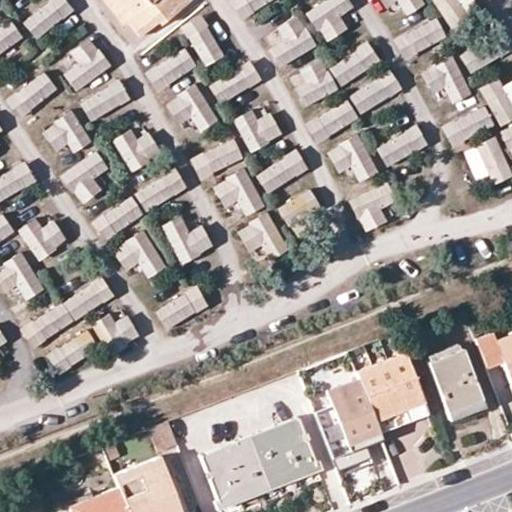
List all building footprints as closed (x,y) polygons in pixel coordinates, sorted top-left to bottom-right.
[(35,40),(75,12),(65,0),(51,0),(22,22),(35,40)] [(187,1),(186,0),(99,0),(121,26),(125,22),(137,37),(155,22),(158,25),(187,1)] [(229,0),(241,19),(273,0),(229,0)] [(357,25),(342,0),(327,0),(308,11),(325,42),(357,25)] [(400,4),(406,15),(424,6),(421,0),(380,0),(386,11),(400,4)] [(457,0),(434,0),(450,29),(468,20),(457,0)] [(201,15),(181,26),(204,68),(225,56),(201,15)] [(281,69),(317,44),(297,15),(276,30),(284,40),(268,51),(281,69)] [(0,56),(23,37),(8,19),(0,25),(0,56)] [(435,19),(393,40),(404,60),(446,39),(435,19)] [(69,53),(76,65),(63,74),(75,92),(110,68),(90,39),(69,53)] [(337,83),(380,67),(372,46),(329,62),(337,83)] [(157,93),(196,68),(184,49),(145,74),(157,93)] [(439,108),(471,93),(454,56),(422,71),(439,108)] [(303,103),(335,94),(326,61),(300,68),(305,84),(298,86),(303,103)] [(254,64),(210,81),(217,102),(261,85),(254,64)] [(349,98),(361,116),(402,89),(390,71),(349,98)] [(19,120),(58,90),(44,72),(5,102),(19,120)] [(496,127),(511,121),(511,120),(509,111),(511,110),(511,78),(483,88),(496,127)] [(91,123),(130,99),(119,80),(79,104),(91,123)] [(191,119),(200,133),(219,122),(196,85),(165,104),(179,127),(191,119)] [(306,124),(317,144),(359,119),(347,99),(306,124)] [(236,122),(249,151),(283,136),(269,107),(236,122)] [(483,107),(442,125),(451,144),(492,126),(483,107)] [(41,130),(57,159),(89,141),(73,112),(41,130)] [(114,141),(130,164),(151,149),(135,126),(114,141)] [(376,147),(385,167),(428,147),(419,127),(376,147)] [(511,127),(501,132),(511,156),(511,127)] [(340,174),(350,168),(359,183),(379,171),(356,134),(326,153),(340,174)] [(494,137),(463,152),(480,188),(511,174),(494,137)] [(233,139),(191,159),(200,179),(242,160),(233,139)] [(256,176),(269,195),(308,169),(295,150),(256,176)] [(103,190),(94,178),(108,169),(95,151),(60,175),(82,205),(103,190)] [(23,161),(0,175),(0,202),(35,180),(23,161)] [(245,168),(212,185),(224,208),(237,202),(245,217),(265,207),(245,168)] [(176,169),(134,194),(146,213),(188,188),(176,169)] [(350,198),(361,233),(391,223),(379,188),(350,198)] [(310,191),(279,208),(289,226),(320,209),(310,191)] [(104,241),(144,214),(132,196),(92,223),(104,241)] [(41,212),(16,232),(40,261),(65,241),(41,212)] [(268,213),(237,232),(252,256),(283,237),(268,213)] [(0,242),(15,234),(3,214),(0,215),(0,242)] [(213,249),(202,226),(190,231),(183,216),(162,226),(180,265),(213,249)] [(127,271),(139,264),(149,279),(168,266),(143,230),(113,250),(127,271)] [(17,286),(27,301),(45,289),(21,253),(0,266),(0,285),(5,293),(17,286)] [(33,347),(114,297),(102,278),(21,328),(33,347)] [(200,288),(155,308),(164,328),(209,309),(200,288)] [(128,312),(96,324),(108,353),(139,341),(128,312)] [(0,355),(12,348),(0,329),(0,355)] [(495,332),(475,340),(486,367),(503,361),(511,383),(511,333),(498,339),(495,332)] [(57,374),(87,359),(77,339),(47,353),(57,374)] [(425,362),(444,411),(477,398),(458,349),(425,362)] [(423,407),(404,356),(355,375),(374,426),(423,407)] [(314,414),(337,474),(355,467),(351,457),(349,450),(379,439),(374,426),(355,375),(353,369),(322,381),(332,407),(314,414)] [(477,398),(444,411),(447,418),(480,405),(477,398)] [(379,439),(428,420),(423,407),(374,426),(379,439)] [(293,417),(197,454),(214,498),(310,460),(293,417)] [(168,424),(148,432),(157,455),(177,447),(168,424)] [(351,457),(382,446),(379,439),(349,450),(351,457)] [(177,511),(156,456),(127,467),(110,473),(115,485),(124,511),(177,511)] [(310,460),(214,498),(217,507),(313,469),(310,460)] [(355,467),(337,474),(338,478),(357,471),(355,467)] [(124,511),(115,485),(67,505),(69,511),(124,511)]
